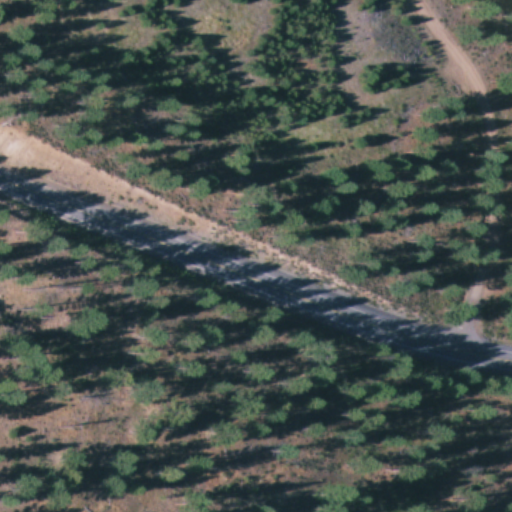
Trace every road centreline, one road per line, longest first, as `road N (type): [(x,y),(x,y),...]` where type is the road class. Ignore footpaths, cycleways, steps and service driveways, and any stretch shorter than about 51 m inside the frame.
road 1 (primary): [(0,176),(367,321),(511,359)]
road 2 (residential): [(459,350),(494,223),(493,155),(473,81),(416,0)]
